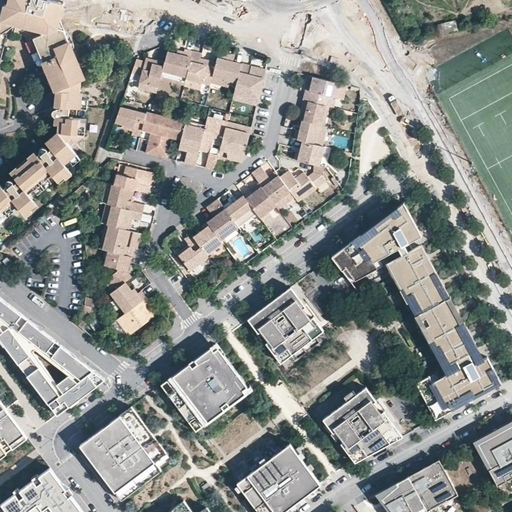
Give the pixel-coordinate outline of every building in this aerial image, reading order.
[(64,3),(51,0),(9,0),(8,5),(5,5),(1,19),(0,18),(0,65),(9,32),(20,34),(22,36),(36,70),(47,95),(57,91),(82,81),(86,79),(74,53),(64,30),(58,28),(64,3)] [(109,13),(106,24),(123,28),(126,17),(109,13)] [(230,47),(220,44),(215,65),(211,81),(222,84),(224,78),(237,81),(242,62),(233,59),(234,56),(228,54),(229,51),(230,47)] [(186,76),(193,49),(185,46),(184,50),(183,53),(176,51),(167,49),(165,59),(162,71),(186,78),(186,76)] [(211,81),(215,65),(199,60),(202,51),(193,49),(186,76),(187,76),(203,80),(211,82),(211,81)] [(145,58),(137,56),(133,70),(142,72),(141,78),(159,83),(160,77),(162,71),(165,59),(157,57),(156,61),(145,58)] [(258,98),(265,67),(257,65),(257,67),(250,66),(251,64),(242,62),(237,81),(235,87),(234,92),(258,98)] [(184,83),(186,78),(162,71),(160,77),(184,83)] [(203,80),(187,76),(185,84),(201,88),(203,80)] [(333,108),(339,83),(312,76),(309,89),(306,89),(303,100),(316,103),(322,105),(328,106),(333,108)] [(224,78),(222,84),(235,87),(237,81),(224,78)] [(82,81),(57,91),(55,106),(47,106),(46,115),(60,117),(58,132),(46,142),(44,139),(38,144),(42,148),(40,150),(40,151),(40,153),(40,154),(38,156),(35,152),(11,172),(9,170),(7,173),(4,175),(8,181),(7,182),(6,183),(6,184),(7,185),(8,187),(5,190),(0,183),(0,210),(13,200),(25,189),(29,194),(53,174),(47,167),(59,157),(65,164),(77,154),(68,144),(73,141),(79,142),(80,135),(78,135),(80,119),(69,118),(70,108),(81,109),(83,93),(81,93),(82,81)] [(234,92),(233,98),(256,104),(258,98),(234,92)] [(318,124),(320,125),(323,113),(326,114),(328,106),(322,105),(316,103),(303,100),(301,107),(302,107),(299,120),(301,120),(318,124)] [(145,113),(122,107),(120,107),(115,123),(120,124),(133,127),(132,131),(131,134),(139,136),(141,129),(145,113)] [(166,117),(146,111),(145,113),(141,129),(151,132),(148,141),(145,153),(148,154),(156,156),(166,117)] [(185,122),(166,117),(156,156),(164,158),(167,159),(172,138),(180,140),(184,124),(185,122)] [(227,122),(207,117),(205,125),(198,151),(208,154),(208,156),(217,158),(217,157),(221,143),(212,140),(213,136),(222,138),(226,124),(226,122),(227,122)] [(226,122),(226,124),(249,130),(251,125),(227,119),(227,122),(226,122)] [(205,125),(185,120),(185,122),(184,124),(180,140),(178,149),(186,151),(183,163),(194,166),(198,151),(205,125)] [(312,143),(322,146),(327,127),(323,126),(320,125),(318,124),(301,120),(299,131),(295,130),(293,139),(302,141),(312,143)] [(249,130),(226,124),(222,138),(221,143),(217,157),(227,159),(228,156),(229,150),(244,154),(249,130)] [(297,161),(319,166),(324,146),(322,146),(312,143),(302,141),(300,148),(297,161)] [(244,154),(229,150),(228,156),(242,160),(244,154)] [(73,174),(65,164),(59,157),(47,167),(53,174),(59,181),(65,177),(67,179),(73,174)] [(116,173),(113,185),(133,190),(146,193),(148,184),(145,183),(148,171),(125,165),(123,174),(116,173)] [(260,167),(251,173),(259,183),(261,187),(274,203),(290,191),(281,180),(279,177),(277,175),(271,180),(260,166),(260,167)] [(288,169),(279,177),(281,180),(291,173),(288,169)] [(291,173),(281,180),(290,191),(294,197),(297,201),(326,179),(321,173),(313,171),(307,176),(304,171),(295,178),(291,173)] [(137,211),(141,212),(144,204),(130,200),(133,190),(113,185),(105,183),(103,193),(108,194),(105,203),(110,204),(137,211)] [(261,187),(259,183),(250,190),(253,193),(261,187)] [(274,203),(261,187),(253,193),(250,190),(243,195),(257,214),(265,225),(273,219),(268,212),(276,205),(274,203)] [(38,204),(29,194),(25,189),(13,200),(27,216),(33,211),(32,209),(38,204)] [(278,209),(294,197),(290,191),(274,203),(276,205),(278,209)] [(257,214),(243,195),(225,209),(234,220),(243,214),(248,221),(257,214)] [(209,205),(207,207),(214,215),(206,221),(220,239),(238,225),(234,220),(225,209),(218,198),(209,205)] [(461,324),(447,297),(419,245),(412,249),(407,238),(419,231),(404,202),(393,210),(332,256),(351,282),(377,268),(373,262),(398,248),(401,255),(387,263),(390,269),(397,265),(405,279),(398,283),(404,295),(411,291),(419,305),(411,309),(412,310),(418,322),(425,318),(433,332),(426,336),(433,348),(440,344),(446,356),(439,360),(443,367),(455,361),(459,367),(432,381),(429,375),(416,382),(436,418),(502,382),(487,356),(474,363),(469,353),(476,350),(461,324)] [(105,203),(104,203),(99,223),(104,224),(105,224),(110,204),(105,203)] [(137,211),(110,204),(105,224),(108,225),(122,229),(126,216),(130,216),(136,218),(137,211)] [(220,239),(206,221),(201,225),(203,228),(199,232),(193,236),(206,254),(222,242),(220,239)] [(98,248),(102,249),(108,225),(105,224),(104,224),(98,248)] [(107,250),(130,256),(132,247),(137,248),(139,239),(135,238),(137,232),(127,230),(122,229),(108,225),(102,249),(107,250)] [(193,236),(190,233),(183,238),(188,243),(189,245),(185,249),(182,248),(177,252),(189,269),(207,256),(206,254),(193,236)] [(101,281),(110,293),(125,281),(128,279),(123,272),(124,269),(127,270),(130,256),(107,250),(103,264),(116,267),(116,270),(101,281)] [(8,257),(3,261),(10,270),(15,266),(8,257)] [(110,293),(108,294),(124,315),(146,298),(141,290),(138,292),(135,294),(131,289),(125,281),(110,293)] [(324,330),(314,317),(311,319),(303,308),(306,306),(291,287),(284,292),(275,299),(278,303),(273,307),(270,302),(248,319),(253,325),(256,323),(261,330),(266,336),(269,340),(266,343),(281,363),(295,352),(303,346),(308,342),(316,336),(324,330)] [(80,379),(93,388),(105,379),(72,353),(0,297),(0,337),(58,415),(70,406),(61,394),(54,385),(12,328),(14,327),(72,372),(80,379)] [(95,311),(96,300),(87,298),(85,310),(95,311)] [(151,304),(146,298),(124,315),(117,320),(128,335),(154,315),(148,306),(151,304)] [(314,316),(306,305),(306,306),(303,308),(311,319),(314,317),(314,316)] [(261,330),(256,323),(253,325),(258,332),(261,330)] [(39,351),(69,374),(72,372),(14,327),(12,328),(54,385),(57,383),(35,353),(36,351),(39,351)] [(311,347),(320,341),(316,336),(308,342),(311,347)] [(219,407),(237,393),(230,383),(240,375),(216,343),(211,347),(214,351),(202,359),(190,369),(187,365),(168,379),(181,397),(176,401),(197,429),(222,411),(219,407)] [(298,357),(307,351),(303,346),(295,352),(298,357)] [(214,351),(211,347),(199,355),(202,359),(214,351)] [(199,355),(187,365),(190,369),(202,359),(199,355)] [(57,383),(54,385),(61,394),(80,379),(72,372),(69,374),(57,383)] [(247,385),(240,375),(230,383),(237,393),(247,385)] [(70,406),(93,388),(80,379),(61,394),(70,406)] [(168,379),(163,383),(176,401),(181,397),(168,379)] [(247,385),(237,393),(240,397),(250,389),(247,385)] [(403,436),(384,411),(381,413),(373,403),(377,401),(366,387),(323,419),(327,424),(328,425),(331,423),(337,430),(341,436),(344,441),(341,443),(355,462),(372,452),(370,449),(382,440),(384,442),(392,436),(395,440),(403,436)] [(237,393),(219,407),(222,411),(240,397),(237,393)] [(0,457),(28,437),(21,428),(0,400),(0,457)] [(385,410),(378,400),(377,401),(373,403),(381,413),(384,411),(385,410)] [(158,439),(132,405),(80,444),(122,500),(148,480),(144,474),(158,464),(150,454),(158,448),(154,442),(158,439)] [(511,419),(498,427),(500,431),(497,433),(495,429),(473,441),(482,456),(484,455),(491,467),(489,468),(488,469),(497,485),(511,476),(511,475),(510,472),(511,471),(511,419)] [(332,434),(337,430),(331,423),(328,425),(326,427),(332,434)] [(341,436),(337,430),(332,434),(336,440),(338,439),(341,436)] [(386,445),(395,440),(392,436),(384,442),(386,445)] [(154,442),(158,448),(162,445),(158,439),(154,442)] [(386,445),(384,442),(382,440),(370,449),(372,452),(386,445)] [(309,468),(290,443),(237,483),(259,511),(283,511),(291,506),(289,503),(299,495),(308,489),(310,492),(318,486),(306,470),(309,468)] [(491,467),(484,455),(482,456),(489,468),(491,467)] [(457,494),(438,459),(425,466),(427,469),(423,471),(422,468),(396,482),(396,483),(399,487),(393,490),(392,489),(381,497),(383,500),(391,510),(389,511),(415,511),(425,507),(438,499),(440,503),(457,494)] [(144,474),(148,480),(162,470),(158,464),(144,474)] [(83,511),(50,467),(0,504),(0,511),(83,511)] [(318,486),(321,484),(309,468),(306,470),(318,486)] [(381,497),(392,489),(390,486),(378,492),(381,497)] [(302,498),(310,492),(308,489),(299,495),(302,498)] [(291,506),(302,498),(299,495),(289,503),(291,506)] [(427,510),(440,503),(438,499),(425,507),(427,510)] [(172,511),(179,511),(188,505),(184,500),(171,510),(172,511)]
